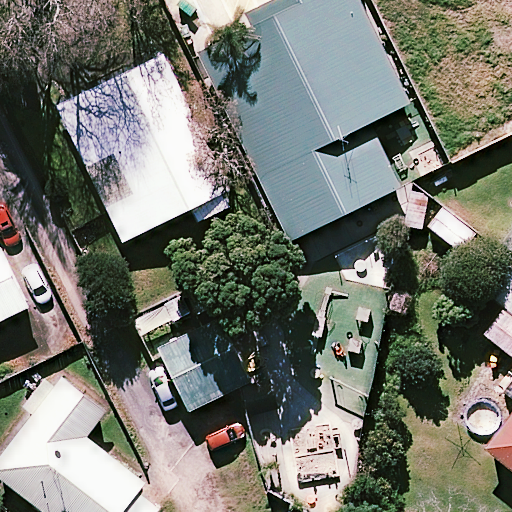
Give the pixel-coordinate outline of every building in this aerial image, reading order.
[(424,134),(359,0),(287,0),(194,45),(288,239),(400,185),(384,153),(424,134)] [(199,220),(230,205),(224,192),(232,189),(167,52),(59,104),(123,239),(192,206),(199,220)] [(452,208),(433,228),(460,253),(479,233),(452,208)] [(511,230),(502,244),(511,251),(511,230)] [(0,318),(28,305),(0,246),(0,318)] [(511,351),(511,258),(499,248),(474,283),(506,306),(486,333),(511,351)] [(191,410),(254,381),(225,319),(162,348),(191,410)] [(511,370),(501,384),(511,392),(511,414),(487,445),(511,465),(511,370)] [(23,407),(34,415),(0,458),(0,473),(49,511),(153,511),(165,497),(85,435),(104,410),(63,378),(56,386),(45,378),(23,407)]
